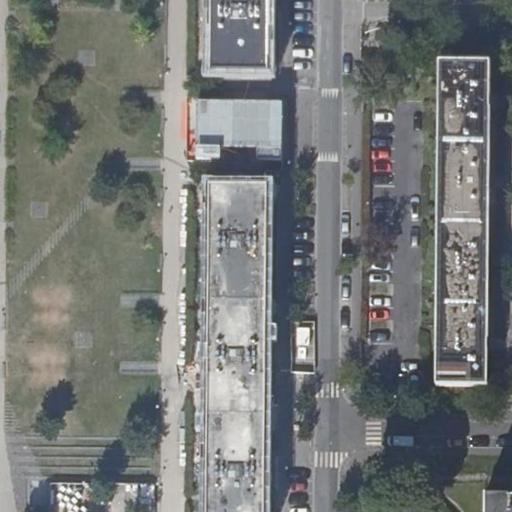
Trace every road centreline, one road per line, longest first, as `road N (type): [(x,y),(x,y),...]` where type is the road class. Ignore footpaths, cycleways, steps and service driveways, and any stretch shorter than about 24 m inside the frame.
road 1 (residential): [(330,424),(334,0)]
road 2 (residential): [(330,424),(511,428)]
